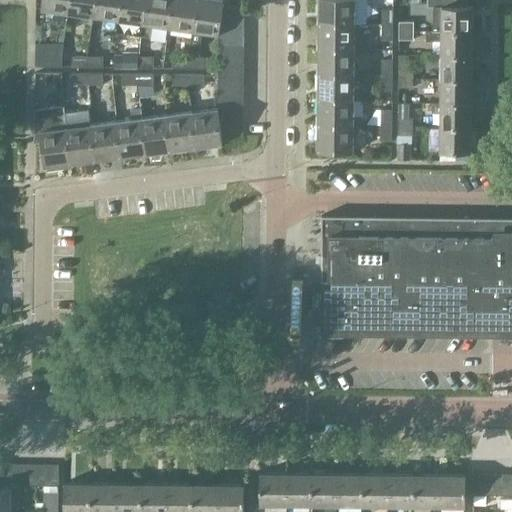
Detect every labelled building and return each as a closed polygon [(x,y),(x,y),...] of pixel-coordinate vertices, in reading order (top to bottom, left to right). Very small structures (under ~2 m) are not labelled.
[(67,12),(68,0),(42,0),(41,8),(67,12)] [(92,16),(94,0),(68,0),(67,12),(92,16)] [(117,19),(119,0),(94,0),(92,16),(117,19)] [(141,23),(144,0),(119,0),(117,19),(115,31),(125,33),(126,21),(141,23)] [(167,26),(170,0),(144,0),(141,23),(140,36),(149,37),(151,24),(167,26)] [(192,30),(196,0),(170,0),(167,26),(192,30)] [(218,30),(220,18),(221,6),(222,0),(196,0),(192,30),(190,43),(200,44),(201,31),(218,34),(218,30)] [(318,0),(318,22),(354,22),(367,22),(367,0),(318,0)] [(428,0),(428,6),(432,6),(432,31),(471,31),(472,6),(449,6),(449,0),(428,0)] [(243,18),(243,6),(221,6),(220,18),(243,18)] [(392,23),(393,9),(381,9),(381,23),(392,23)] [(243,30),(243,18),(220,18),(218,30),(243,30)] [(399,30),(413,30),(413,22),(399,21),(399,30)] [(354,48),(354,22),(318,22),(318,47),(354,48)] [(392,40),(392,23),(381,23),(381,39),(392,40)] [(243,42),(243,30),(218,30),(218,34),(218,42),(243,42)] [(413,39),(413,30),(399,30),(399,39),(413,39)] [(471,55),(471,31),(432,31),(426,30),(426,40),(441,40),(441,55),(471,55)] [(243,53),(243,42),(218,42),(217,53),(243,53)] [(354,73),(354,48),(318,47),(317,72),(354,73)] [(242,65),(243,53),(217,53),(217,64),(242,65)] [(471,55),(441,55),(432,54),(432,64),(440,64),(440,79),(471,79),(471,55)] [(45,66),(60,66),(61,55),(45,55),(45,66)] [(86,67),(86,56),(70,55),(70,67),(86,67)] [(86,67),(102,67),(102,56),(86,56),(86,67)] [(137,67),(137,56),(121,56),(121,67),(137,67)] [(137,67),(152,67),(152,56),(137,56),(137,67)] [(187,67),(187,56),(172,56),(172,67),(187,67)] [(187,67),(203,67),(203,56),(187,56),(187,67)] [(392,74),(392,59),(381,59),(381,73),(392,74)] [(242,76),(242,65),(217,64),(217,76),(242,76)] [(413,69),(398,69),(398,78),(413,78),(413,69)] [(61,83),(61,72),(45,72),(45,83),(61,83)] [(86,83),(86,72),(70,72),(70,83),(86,83)] [(102,83),(102,72),(86,72),(86,83),(102,83)] [(137,83),(137,72),(121,72),(121,83),(137,83)] [(152,84),(152,72),(137,72),(137,83),(152,84)] [(353,98),(354,73),(317,72),(317,98),(353,98)] [(187,84),(187,73),(171,73),(171,84),(187,84)] [(203,84),(203,73),(187,73),(187,84),(203,84)] [(392,91),(392,74),(381,73),(381,90),(392,91)] [(242,88),(242,76),(217,76),(217,88),(242,88)] [(413,87),(413,78),(398,78),(398,87),(413,87)] [(471,103),(471,79),(440,79),(440,103),(471,103)] [(217,100),(242,100),(242,88),(217,88),(217,100)] [(353,123),(353,98),(317,98),(317,123),(353,123)] [(242,111),(242,100),(217,100),(217,107),(218,111),(242,111)] [(440,103),(432,102),(431,112),(440,112),(440,127),(471,127),(471,103),(440,103)] [(34,109),(33,141),(34,141),(41,141),(45,165),(47,165),(47,169),(58,167),(60,163),(71,162),(66,126),(63,105),(35,109),(34,109)] [(146,152),(141,116),(140,106),(130,108),(131,118),(116,120),(121,155),(146,152)] [(221,134),(219,122),(218,111),(217,107),(191,110),(195,146),(222,143),(221,134)] [(391,124),(392,109),(380,109),(380,124),(391,124)] [(170,149),(195,146),(191,110),(166,113),(170,149)] [(242,123),(242,111),(218,111),(219,122),(242,123)] [(146,152),(170,149),(166,113),(141,116),(146,152)] [(412,117),(398,117),(397,117),(397,126),(412,126),(412,117)] [(95,159),(121,155),(116,120),(91,123),(95,159)] [(242,135),(242,123),(219,122),(221,134),(242,135)] [(71,162),(95,159),(91,123),(66,126),(71,162)] [(353,150),(353,123),(317,123),(317,150),(353,150)] [(391,141),(391,124),(380,124),(380,140),(391,141)] [(412,135),(412,126),(397,126),(397,134),(412,135)] [(470,152),(471,127),(440,127),(440,151),(470,152)] [(326,170),(316,170),(316,180),(326,180),(326,170)] [(322,264),(321,332),(511,334),(511,216),(321,215),(321,264),(322,264)] [(14,485),(15,463),(4,463),(4,484),(10,484),(14,485)] [(25,485),(25,463),(15,463),(14,485),(25,485)] [(36,485),(36,463),(25,463),(25,485),(36,485)] [(47,485),(47,463),(36,463),(36,485),(47,485)] [(57,485),(57,463),(47,463),(47,485),(57,485)] [(286,472),(260,472),(259,503),(274,503),(273,511),(285,511),(286,503),(286,472)] [(311,472),(286,472),(286,503),(311,503),(311,472)] [(337,473),(311,472),(311,503),(324,503),(324,511),(335,511),(336,504),(337,504),(337,473)] [(362,504),(363,473),(337,473),(337,504),(362,504)] [(388,504),(388,473),(363,473),(362,504),(388,504)] [(413,505),(414,474),(388,473),(388,504),(413,505)] [(483,495),(484,473),(473,473),(473,494),(483,495)] [(494,495),(495,473),(484,473),(483,495),(494,495)] [(505,495),(505,473),(495,473),(494,495),(505,495)] [(439,505),(439,474),(414,474),(413,505),(439,505)] [(465,505),(465,474),(439,474),(439,505),(465,505)] [(89,511),(90,482),(64,482),(63,482),(62,511),(89,511)] [(115,511),(115,482),(90,482),(89,511),(115,511)] [(140,511),(141,482),(115,482),(115,511),(140,511)] [(166,511),(167,483),(141,482),(140,511),(166,511)] [(191,511),(192,483),(167,483),(166,511),(191,511)] [(217,511),(218,483),(192,483),(191,511),(217,511)] [(218,483),(217,511),(242,511),(243,483),(218,483)] [(4,484),(0,484),(0,510),(9,510),(10,484),(4,484)] [(57,510),(57,490),(43,490),(43,510),(57,510)] [(511,498),(500,498),(500,508),(511,507),(511,498)]
